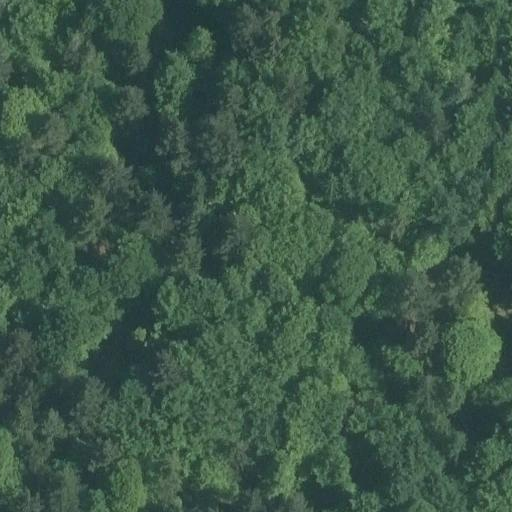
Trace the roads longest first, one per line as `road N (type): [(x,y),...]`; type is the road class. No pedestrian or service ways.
road 1 (track): [(65,511),(219,0)]
road 2 (track): [(169,149),(511,269)]
